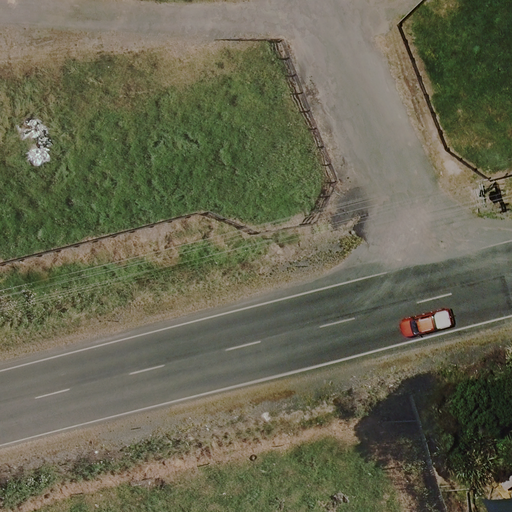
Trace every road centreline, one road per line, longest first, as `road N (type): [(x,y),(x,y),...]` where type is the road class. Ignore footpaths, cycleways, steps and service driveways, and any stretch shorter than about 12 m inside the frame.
road 1 (secondary): [(511,281),(0,412)]
road 2 (track): [(331,0),(440,300)]
